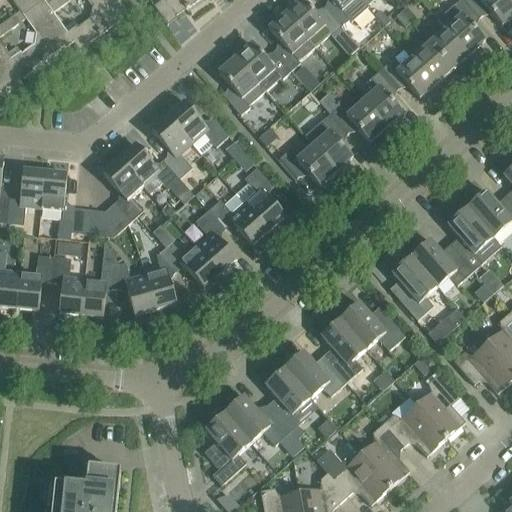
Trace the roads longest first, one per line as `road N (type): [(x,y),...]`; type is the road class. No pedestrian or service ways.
road 1 (residential): [(160,377),(245,337),(511,99)]
road 2 (residential): [(0,136),(78,146),(97,137),(255,0)]
road 3 (residential): [(160,377),(0,369)]
road 4 (residential): [(180,511),(160,377)]
